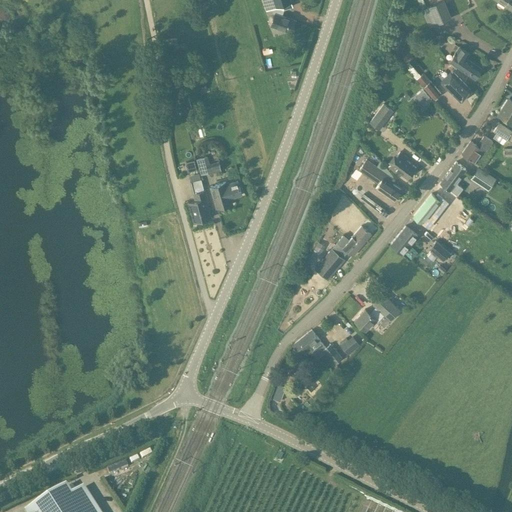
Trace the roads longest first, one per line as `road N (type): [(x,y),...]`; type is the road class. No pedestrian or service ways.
road 1 (residential): [(248,421),(283,343),(441,166),(511,54)]
road 2 (tertiary): [(215,313),(295,123),(335,0)]
road 3 (unclassified): [(215,313),(167,154),(147,0)]
road 4 (tertiary): [(431,511),(248,421)]
road 5 (unclassified): [(0,489),(181,396)]
